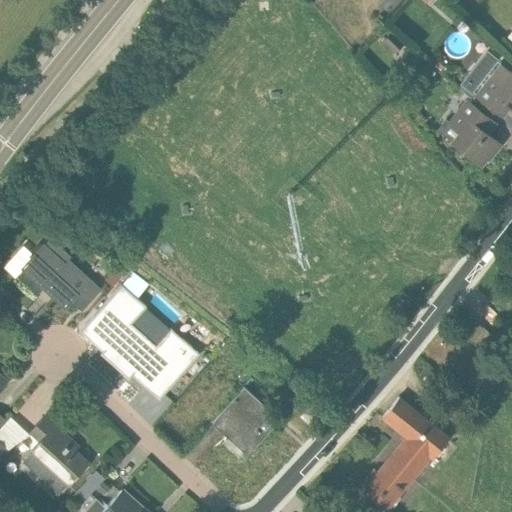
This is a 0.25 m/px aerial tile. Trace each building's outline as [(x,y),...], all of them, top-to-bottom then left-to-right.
[(382,44),(395,56),(405,45),(392,33),(382,44)] [(501,98),(511,107),(511,71),(507,67),(495,80),(486,72),(469,92),(491,111),(501,98)] [(480,164),(486,156),(496,145),(481,133),(487,125),(461,104),(447,122),(458,131),(451,142),(480,164)] [(299,196),(293,203),(301,210),(307,203),(299,196)] [(34,255),(23,246),(3,267),(15,277),(22,269),(64,307),(71,300),(81,308),(99,288),(69,261),(70,257),(49,238),(34,255)] [(115,290),(119,286),(118,284),(129,272),(108,255),(95,268),(107,278),(105,281),(115,290)] [(146,306),(121,284),(80,329),(103,349),(100,353),(128,379),(132,374),(159,398),(199,354),(171,328),(155,345),(132,322),(146,306)] [(244,387),(225,408),(211,422),(247,455),(275,425),(256,408),(261,402),(244,387)] [(406,437),(428,455),(434,458),(448,437),(398,397),(382,417),(406,437)] [(470,424),(478,431),(489,417),(481,411),(470,424)] [(59,495),(68,485),(78,474),(80,476),(88,468),(85,465),(87,464),(62,441),(67,436),(45,416),(21,443),(31,452),(22,463),(59,495)] [(369,475),(359,487),(390,511),(391,509),(394,511),(401,501),(397,498),(428,455),(406,437),(373,477),(369,475)] [(101,468),(76,487),(83,497),(108,478),(101,468)] [(104,509),(96,501),(95,500),(84,511),(145,511),(138,506),(137,507),(132,502),(133,501),(121,490),(104,509)]
